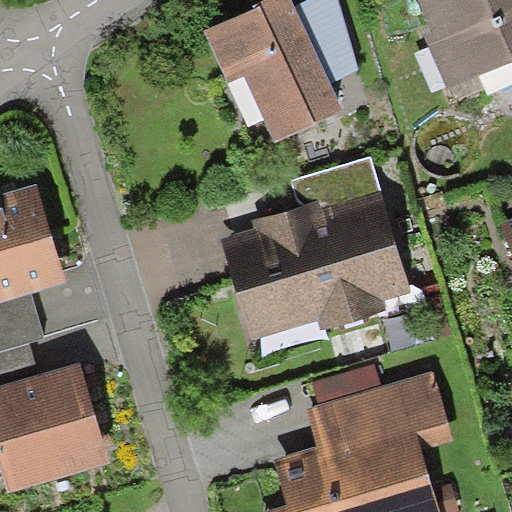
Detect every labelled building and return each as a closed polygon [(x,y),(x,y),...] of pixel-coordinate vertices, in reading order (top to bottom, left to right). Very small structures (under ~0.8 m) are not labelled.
[(284,0),(275,0),(197,34),(220,86),(237,79),(268,150),(336,121),(321,87),(362,69),(332,0),(314,0),(289,11),(284,0)] [(511,0),(407,0),(438,88),(511,62),(511,0)] [(32,191),(0,199),(0,355),(39,345),(27,299),(59,291),(32,191)] [(252,247),(217,259),(244,342),(313,320),(319,339),(379,319),(375,306),(408,296),(377,200),(316,220),(311,204),(245,225),(252,247)] [(511,220),(494,228),(511,273),(511,220)] [(48,376),(39,345),(0,355),(0,496),(101,469),(74,368),(48,376)] [(279,511),(431,511),(416,456),(452,446),(433,376),(296,412),(306,452),(267,463),(279,511)]
